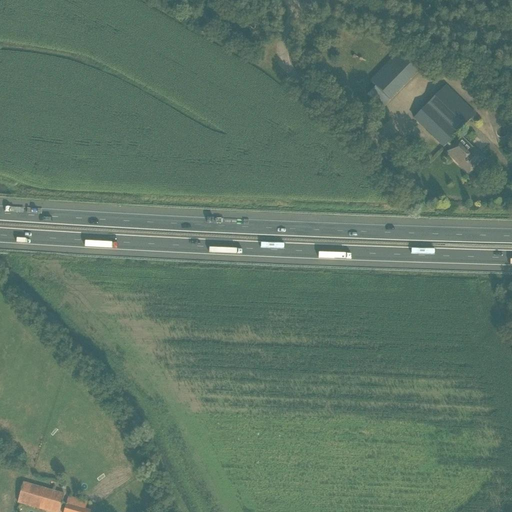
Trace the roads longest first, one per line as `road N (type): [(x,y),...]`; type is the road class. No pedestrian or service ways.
road 1 (motorway): [(0,234),(511,257)]
road 2 (motorway): [(511,235),(0,213)]
road 3 (unclassified): [(511,33),(370,16),(309,0)]
